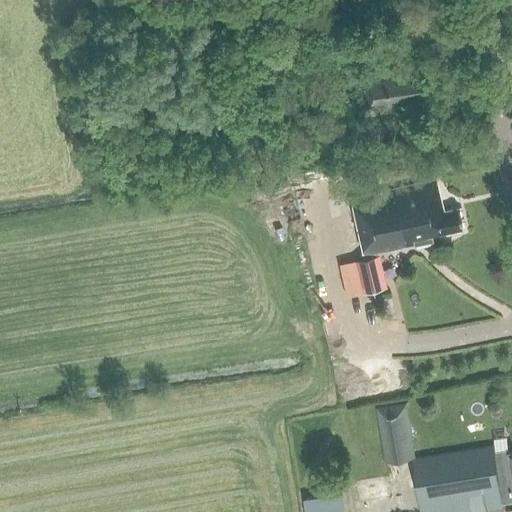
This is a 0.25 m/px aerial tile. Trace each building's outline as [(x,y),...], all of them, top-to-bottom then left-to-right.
[(405,62),(405,59),(353,66),(357,101),(360,100),(362,117),(419,110),(418,105),(430,103),(424,59),(405,62)] [(236,124),(230,90),(205,95),(210,128),(236,124)] [(339,136),(336,116),(310,118),(312,138),(339,136)] [(445,210),(438,180),(351,198),(364,257),(354,260),(361,292),(386,287),(378,249),(440,236),(439,230),(464,225),(460,207),(445,210)] [(415,457),(406,405),(377,410),(385,462),(415,457)] [(494,451),(494,446),(415,459),(423,511),(464,511),(505,505),(504,499),(509,498),(511,510),(510,510),(509,511),(511,511),(511,450),(511,451),(511,449),(494,451)] [(307,499),(309,511),(346,511),(343,493),(307,499)]
